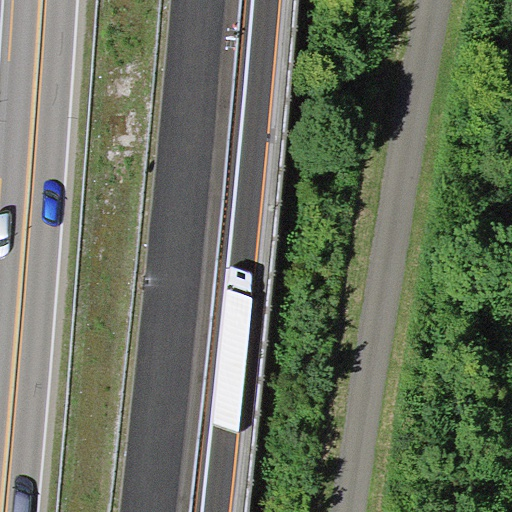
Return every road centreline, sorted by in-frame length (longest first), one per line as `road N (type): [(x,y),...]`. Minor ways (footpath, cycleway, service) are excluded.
road 1 (track): [(434,0),(380,281),(356,511)]
road 2 (motorway): [(168,511),(217,0)]
road 3 (motorway): [(42,0),(6,511)]
